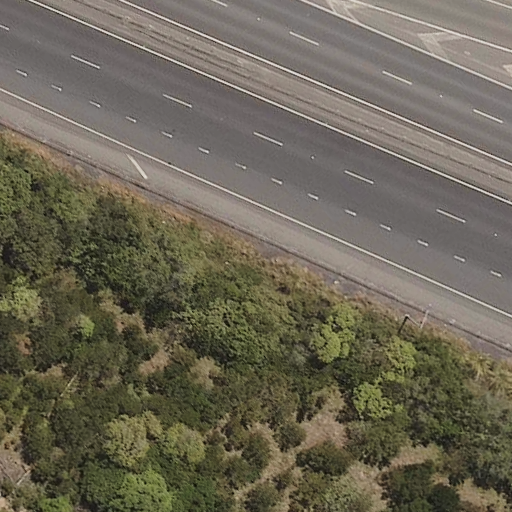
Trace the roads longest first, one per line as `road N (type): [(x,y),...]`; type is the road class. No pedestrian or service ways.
road 1 (motorway): [(202,0),(511,130)]
road 2 (motorway): [(511,298),(337,211),(267,142)]
road 3 (motorway): [(267,142),(0,27)]
road 4 (motorway): [(511,243),(267,142)]
